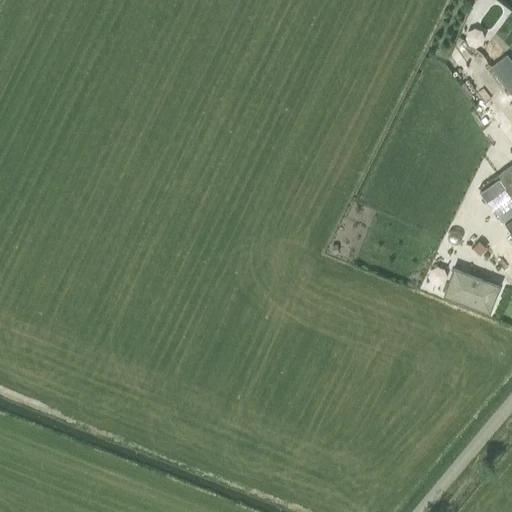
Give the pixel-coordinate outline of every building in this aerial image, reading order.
[(473,0),(473,1),(487,9),(492,0),(473,0)] [(488,97),(477,103),(489,124),(500,117),(488,97)] [(511,219),(503,225),(509,234),(511,237),(511,164),(497,176),(511,196),(511,219)] [(498,179),(479,193),(486,202),(487,202),(504,189),(505,189),(498,179)] [(511,204),(497,216),(496,217),(501,224),(511,215),(511,204)] [(458,243),(460,241),(461,238),(460,235),(457,232),(454,231),(451,231),(448,232),(446,234),(446,238),(447,240),(449,243),(452,244),(455,244),(458,243)] [(478,243),(472,249),(479,256),(485,249),(478,243)] [(451,270),(441,297),(487,314),(497,288),(451,270)]
